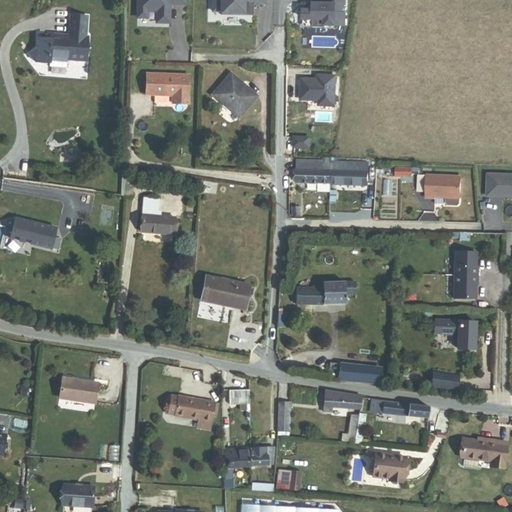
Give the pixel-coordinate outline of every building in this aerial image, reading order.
[(135,0),(135,18),(146,19),(148,11),(155,11),(156,23),(170,25),(170,5),(186,6),(185,0),(135,0)] [(218,14),(251,14),(254,5),(266,5),(266,0),(211,0),(211,12),(218,14)] [(303,2),(303,27),(345,27),(343,5),(346,3),(345,0),(329,0),(330,2),(303,2)] [(86,61),(88,37),(86,37),(87,17),(70,15),(69,36),(50,35),(50,39),(37,38),(37,47),(28,54),(36,63),(49,64),(49,67),(66,68),(67,60),(86,61)] [(258,96),(231,73),(212,95),(239,118),(258,96)] [(188,105),(189,75),(146,74),(146,95),(172,96),(172,104),(188,105)] [(318,107),(335,107),(337,76),(316,74),(298,75),(299,101),(317,101),(318,107)] [(319,184),(332,184),(332,171),(333,164),(325,163),(325,161),(298,160),(297,183),(319,184)] [(369,172),(374,172),(374,165),(333,164),(332,171),(369,172)] [(422,173),(422,168),(412,168),(397,167),(397,176),(412,176),(412,173),(422,173)] [(332,184),(368,185),(369,172),(332,171),(332,184)] [(511,172),(486,172),(486,190),(493,191),(493,193),(511,194),(511,172)] [(461,200),(462,176),(426,174),(425,200),(435,200),(435,199),(446,199),(446,200),(452,200),(452,199),(461,200)] [(126,191),(135,192),(136,178),(127,178),(126,191)] [(144,231),(174,233),(175,217),(158,216),(159,199),(146,198),(144,231)] [(60,242),(53,240),(56,229),(15,220),(10,239),(58,250),(60,242)] [(478,253),(455,252),(453,301),(477,301),(477,287),(478,287),(479,268),(478,267),(478,253)] [(202,299),(246,308),(250,283),(207,275),(202,299)] [(346,296),(357,295),(356,282),(324,282),(324,284),(321,284),(321,288),(314,288),(303,288),(298,288),(298,304),(346,304),(346,296)] [(284,322),(287,322),(287,313),(283,312),(283,309),(279,309),(278,328),(284,328),(284,322)] [(478,321),(434,320),(434,336),(443,336),(443,337),(456,338),(456,354),(477,354),(478,321)] [(381,383),(381,381),(382,369),(331,364),(330,377),(381,383)] [(381,381),(396,383),(398,371),(382,369),(381,381)] [(434,385),(457,388),(459,376),(436,373),(434,385)] [(62,378),(59,399),(95,404),(98,383),(62,378)] [(333,413),(333,406),(360,409),(361,408),(362,399),(363,394),(325,389),(323,412),(333,413)] [(230,404),(250,404),(250,390),(230,390),(230,404)] [(215,418),(218,403),(214,402),(178,396),(175,417),(198,421),(197,429),(209,431),(212,417),(215,418)] [(428,418),(429,407),(371,400),(369,413),(428,418)] [(289,432),(291,403),(290,403),(279,402),(278,435),(288,437),(288,432),(289,432)] [(362,444),(367,411),(360,410),(359,416),(355,443),(362,444)] [(346,442),(355,443),(359,416),(351,415),(347,435),(346,442)] [(335,441),(346,442),(347,435),(336,433),(335,441)] [(503,466),(507,443),(484,440),(484,442),(477,441),(463,439),(461,457),(464,458),(462,466),(477,469),(479,460),(489,461),(489,464),(503,466)] [(273,466),(274,448),(251,448),(251,450),(251,467),(273,466)] [(232,468),(251,467),(251,450),(226,450),(226,469),(232,468)] [(402,483),(405,457),(375,454),(372,477),(388,479),(388,481),(402,483)] [(227,487),(235,487),(234,479),(233,479),(226,480),(227,487)] [(64,485),(62,505),(92,508),(94,486),(64,485)] [(288,511),(289,505),(249,503),(248,511),(288,511)]
